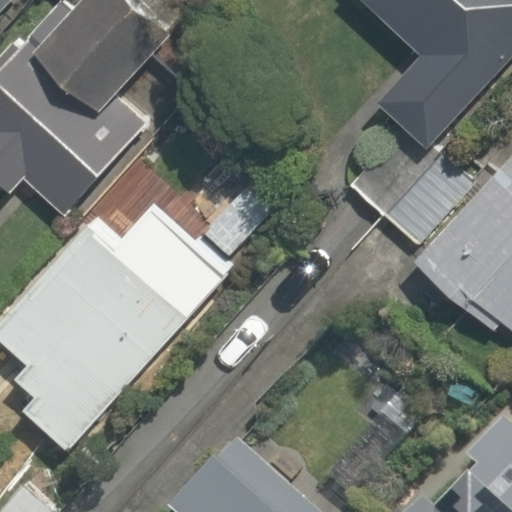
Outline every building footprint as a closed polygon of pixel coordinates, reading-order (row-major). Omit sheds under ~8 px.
[(155,34),(110,0),(71,0),(16,73),(0,60),(0,191),(6,196),(17,181),(61,215),(133,119),(106,98),(155,34)] [(511,0),(347,0),(402,59),(369,90),(417,141),(511,52),(511,0)] [(511,135),(467,175),(441,146),(375,203),(411,243),(400,252),(481,344),(511,316),(511,135)] [(272,207),(240,179),(191,235),(222,263),(272,207)] [(30,397),(19,409),(64,448),(188,307),(84,216),(0,312),(0,338),(23,359),(7,377),(30,397)] [(511,511),(511,445),(485,422),(404,511),(511,511)] [(283,511),(215,449),(156,511),(283,511)]
